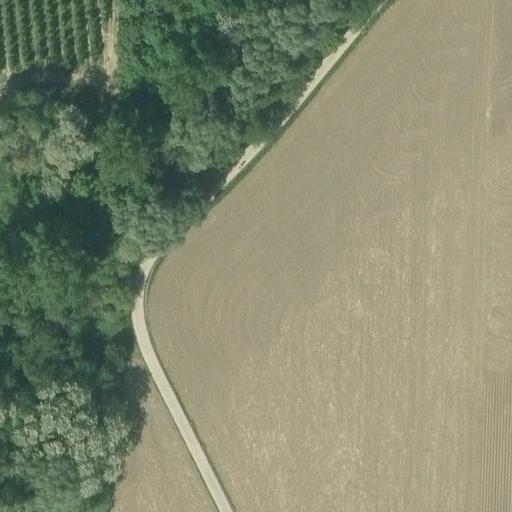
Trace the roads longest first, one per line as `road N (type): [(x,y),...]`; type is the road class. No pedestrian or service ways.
road 1 (unclassified): [(221,511),(152,365),(136,315),(140,277),(161,243),(377,0)]
road 2 (track): [(0,90),(73,74),(107,80),(117,54),(117,0)]
